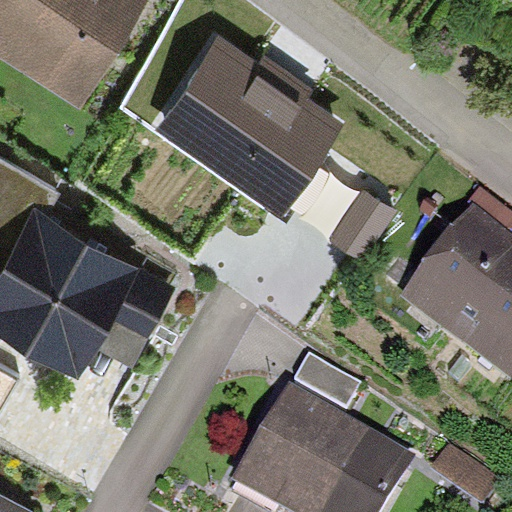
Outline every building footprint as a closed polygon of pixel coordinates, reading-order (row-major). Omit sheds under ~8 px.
[(0,0),(0,55),(75,102),(138,0),(0,0)] [(224,27),(155,121),(279,211),(321,154),(347,117),(297,81),(224,27)] [(0,233),(3,235),(0,241),(0,312),(82,361),(100,330),(134,350),(158,308),(119,285),(136,255),(39,199),(48,183),(0,154),(0,233)] [(341,252),(380,267),(402,207),(362,193),(341,252)] [(511,249),(466,214),(396,304),(511,393),(511,391),(511,249)] [(282,391),(226,492),(262,511),(380,511),(408,462),(282,391)] [(455,457),(442,484),(490,507),(503,481),(455,457)] [(0,482),(0,511),(34,511),(40,502),(0,482)]
